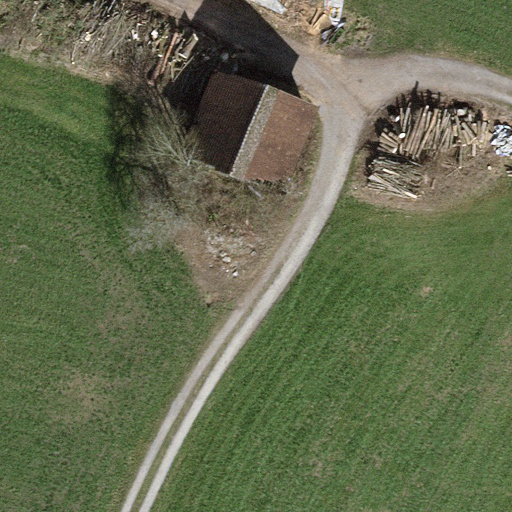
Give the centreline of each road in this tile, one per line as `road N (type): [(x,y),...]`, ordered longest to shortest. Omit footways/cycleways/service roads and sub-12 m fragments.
road 1 (track): [(136,511),(216,356),(302,232),(356,87),(401,74),(451,78),(511,100)]
road 2 (track): [(356,87),(170,0)]
